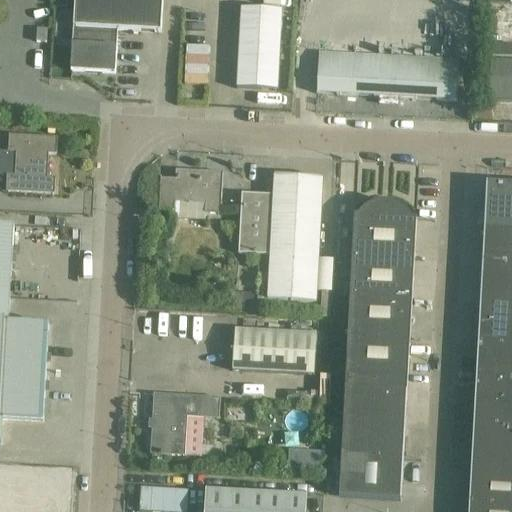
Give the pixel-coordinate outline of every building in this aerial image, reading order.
[(74,0),(71,73),(115,75),(118,32),(161,35),(162,0),(74,0)] [(237,34),(236,0),(208,0),(209,34),(237,34)] [(358,19),(359,0),(318,0),(318,16),(358,19)] [(277,93),(278,73),(281,12),(241,10),(237,91),(277,93)] [(37,31),(36,44),(47,45),(47,32),(37,31)] [(319,55),(317,95),(377,98),(457,103),(459,63),(379,58),(319,55)] [(511,64),(491,63),(489,105),(511,106),(511,64)] [(6,194),(34,196),(54,197),(55,181),(47,180),(48,156),(56,157),(57,141),(9,138),(9,154),(17,154),(15,178),(7,178),(6,194)] [(220,216),(222,195),(223,175),(176,172),(175,181),(160,181),(159,213),(174,213),(175,204),(205,206),(205,215),(220,216)] [(332,295),(333,295),(335,262),(318,261),(323,180),(274,178),(273,198),(241,196),(238,256),(247,256),(247,266),(261,267),(262,257),(270,258),(269,278),(259,277),(258,294),(237,293),(236,310),(257,311),(258,303),(267,304),(268,302),(316,304),(317,294),(321,295),(320,319),(330,320),(332,295)] [(511,187),(486,186),(484,227),(511,228),(511,187)] [(412,303),(416,221),(410,221),(404,215),(398,210),(390,207),(382,207),(374,209),(367,213),(361,218),(354,218),(350,300),(412,303)] [(0,445),(1,446),(3,422),(43,424),(49,326),(8,324),(14,228),(0,227),(0,445)] [(511,228),(484,227),(482,267),(511,268),(511,228)] [(511,268),(482,267),(480,307),(511,308),(511,268)] [(412,303),(350,300),(348,339),(409,343),(412,303)] [(511,308),(480,307),(477,347),(511,348),(511,308)] [(317,338),(254,334),(234,332),(232,373),(314,378),(317,338)] [(409,343),(348,339),(345,379),(407,383),(409,343)] [(511,348),(477,347),(475,386),(511,388),(511,348)] [(256,378),(256,387),(275,387),(276,379),(256,378)] [(407,383),(345,379),(343,419),(405,423),(407,383)] [(511,388),(475,386),(473,426),(511,428),(511,388)] [(150,457),(202,459),(204,421),(219,421),(220,400),(154,397),(152,422),(149,422),(148,431),(152,431),(150,457)] [(343,419),(341,459),(403,463),(405,423),(343,419)] [(511,428),(473,426),(471,466),(511,468),(511,428)] [(403,463),(341,459),(339,499),(400,503),(403,463)] [(511,468),(471,466),(468,506),(511,508),(511,468)] [(0,511),(16,511),(19,482),(0,481),(0,511)] [(141,490),(139,511),(187,511),(188,493),(141,490)] [(205,511),(306,511),(307,498),(206,493),(205,511)]
